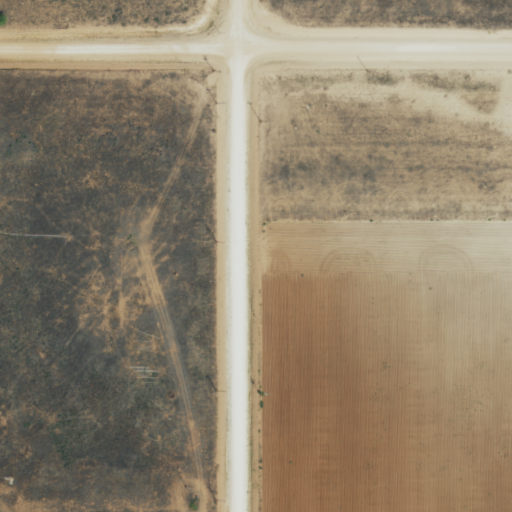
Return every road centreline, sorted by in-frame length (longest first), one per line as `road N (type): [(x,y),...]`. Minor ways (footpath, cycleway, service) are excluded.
road 1 (residential): [(247,511),(251,0)]
road 2 (residential): [(511,20),(0,18)]
